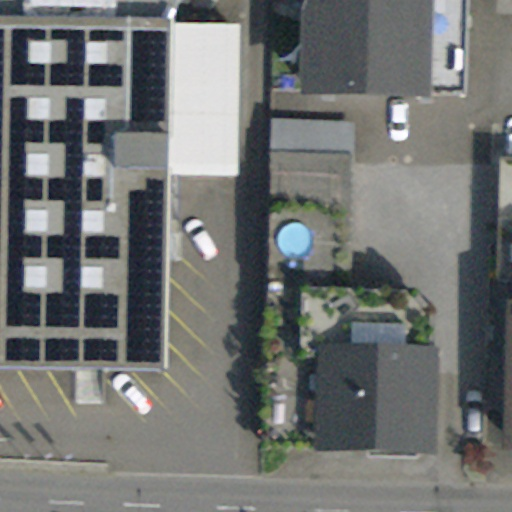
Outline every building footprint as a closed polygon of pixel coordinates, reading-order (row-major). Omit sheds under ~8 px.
[(0,0),(0,24),(170,27),(179,0),(0,0)] [(321,0),(314,18),(312,91),(466,96),(468,31),(448,31),(448,14),(468,15),(468,0),(321,0)] [(0,24),(0,367),(164,370),(168,174),(233,175),(236,31),(170,30),(170,27),(0,24)] [(326,358),(428,360),(429,310),(415,296),(346,294),(350,161),(273,157),(265,445),(325,448),(326,358)] [(511,165),(504,165),(498,355),(511,355),(511,165)] [(511,355),(498,355),(492,355),(491,409),(511,409),(511,355)] [(326,358),(325,448),(427,450),(428,360),(326,358)]
